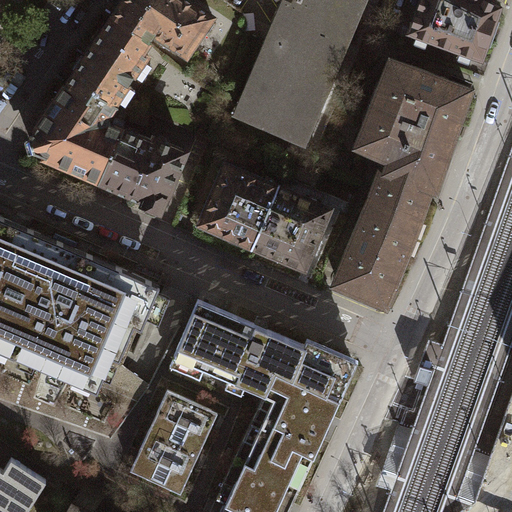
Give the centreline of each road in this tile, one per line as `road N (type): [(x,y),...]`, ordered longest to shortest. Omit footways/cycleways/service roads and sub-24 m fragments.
road 1 (residential): [(401,348),(0,178)]
road 2 (residential): [(401,348),(511,76)]
road 3 (residential): [(327,511),(401,348)]
road 4 (residential): [(0,107),(73,0)]
